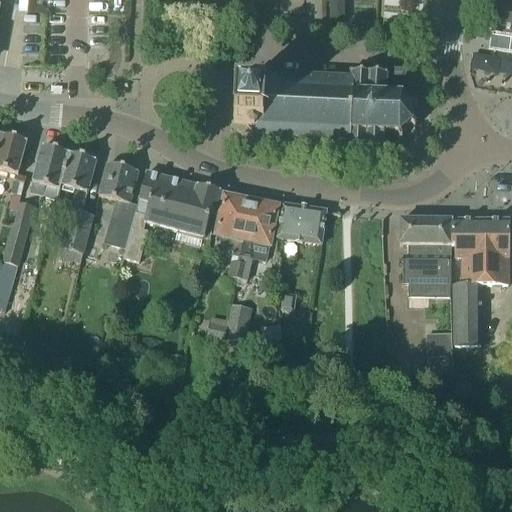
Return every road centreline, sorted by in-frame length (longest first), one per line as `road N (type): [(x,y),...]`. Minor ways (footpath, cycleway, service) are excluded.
road 1 (tertiary): [(477,156),(408,198),(277,188),(190,166),(141,137),(0,102)]
road 2 (tertiary): [(477,156),(451,76),(458,0)]
